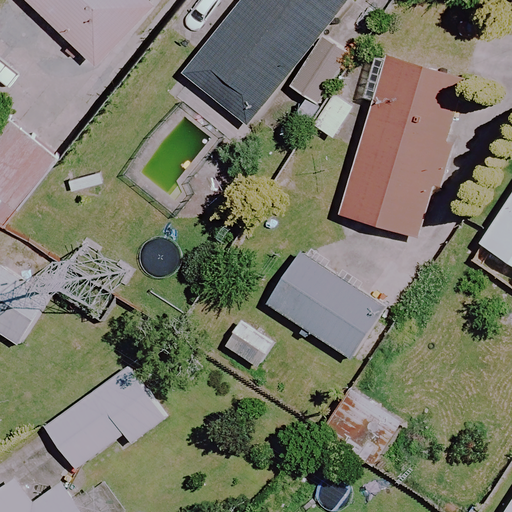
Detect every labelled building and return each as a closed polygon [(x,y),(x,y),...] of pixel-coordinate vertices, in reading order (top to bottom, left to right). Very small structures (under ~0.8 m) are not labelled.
[(27,0),(99,65),(158,1),(156,0),(27,0)] [(352,0),(245,0),(186,69),(255,128),(293,83),(322,107),(359,63),(324,33),(352,0)] [(471,84),(393,61),(346,218),(424,241),(471,84)] [(60,157),(8,117),(0,127),(0,226),(4,230),(60,157)] [(511,205),(485,248),(511,265),(511,205)] [(390,309),(316,265),(285,318),(358,362),(390,309)] [(56,301),(6,268),(0,276),(0,334),(24,351),(56,301)] [(169,422),(133,370),(49,427),(80,472),(136,435),(140,442),(169,422)] [(87,511),(51,462),(0,499),(0,511),(87,511)]
